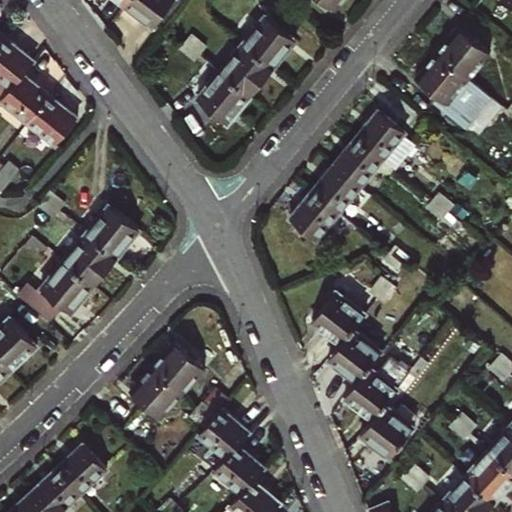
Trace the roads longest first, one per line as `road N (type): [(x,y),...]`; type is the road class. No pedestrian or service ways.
road 1 (residential): [(0,449),(216,234)]
road 2 (residential): [(216,234),(409,0)]
road 3 (residential): [(216,234),(338,511)]
road 4 (residential): [(51,0),(216,234)]
